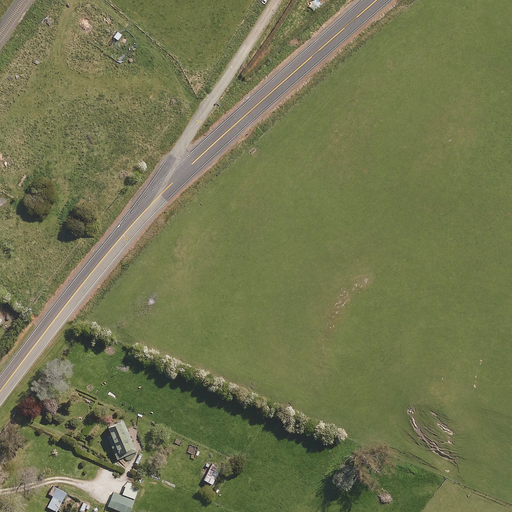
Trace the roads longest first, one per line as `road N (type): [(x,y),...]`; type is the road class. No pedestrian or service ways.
road 1 (unclassified): [(171,184),(376,0)]
road 2 (unclassified): [(0,391),(90,271),(171,184)]
road 3 (unclassified): [(271,0),(176,154),(171,184)]
